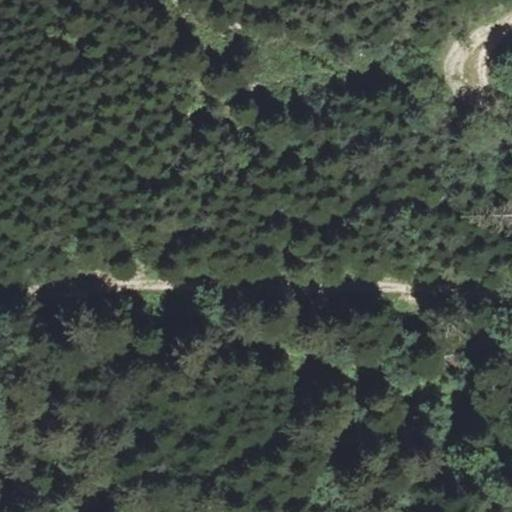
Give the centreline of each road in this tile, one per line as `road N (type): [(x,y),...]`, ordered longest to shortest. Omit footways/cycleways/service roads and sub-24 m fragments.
road 1 (track): [(511,299),(266,282),(117,282)]
road 2 (track): [(511,24),(459,52),(452,75),(457,89),(511,107)]
